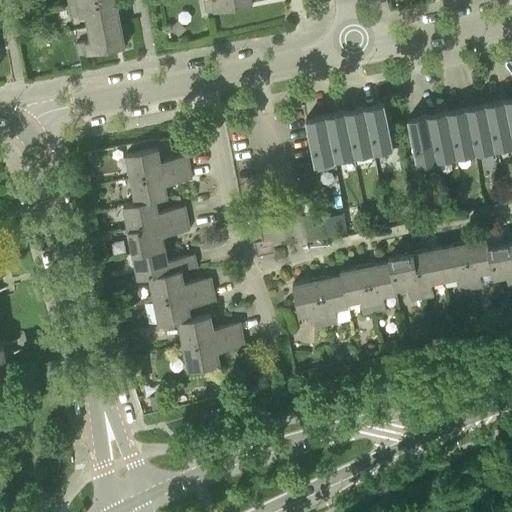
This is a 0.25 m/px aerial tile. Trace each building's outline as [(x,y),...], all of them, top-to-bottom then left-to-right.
[(88,25),(120,19),(116,0),(89,0),(69,4),(71,16),(86,13),(88,25)] [(205,0),(208,11),(253,2),(252,0),(205,0)] [(125,44),(120,19),(88,25),(91,38),(76,41),(79,53),(125,44)] [(186,28),(178,19),(170,25),(178,35),(186,28)] [(511,143),(511,136),(505,99),(486,102),(494,147),(511,143)] [(385,101),(364,105),(373,151),(393,147),(385,101)] [(494,147),(486,102),(466,106),(475,151),(494,147)] [(373,151),(364,105),(345,109),(354,154),(373,151)] [(475,151),(466,106),(447,110),(456,154),(475,151)] [(354,154),(345,109),(326,113),(335,158),(354,154)] [(456,154),(447,110),(428,113),(437,158),(456,154)] [(335,158),(326,113),(307,116),(315,162),(335,158)] [(437,158),(428,113),(408,117),(416,162),(437,158)] [(126,152),(131,177),(190,166),(188,153),(161,159),(158,146),(126,152)] [(190,166),(131,177),(136,201),(156,198),(168,195),(165,183),(192,177),(190,166)] [(156,198),(136,201),(124,204),(129,228),(187,217),(185,205),(158,210),(156,198)] [(187,217),(129,228),(134,252),(165,246),(163,234),(189,229),(187,217)] [(462,241),(471,287),(483,285),(480,271),(492,268),(488,245),(486,236),(462,241)] [(488,245),(492,268),(494,276),(506,274),(509,288),(511,287),(511,241),(511,240),(488,245)] [(438,246),(444,278),(457,275),(460,289),(471,287),(462,241),(438,246)] [(165,246),(134,252),(139,277),(149,275),(182,269),(196,266),(194,254),(168,259),(165,246)] [(413,251),(423,297),(434,295),(431,280),(444,278),(438,246),(413,251)] [(390,255),(391,258),(396,287),(409,285),(411,299),(423,297),(413,251),(390,255)] [(366,263),(375,310),(387,308),(384,293),(397,291),(396,287),(391,258),(366,263)] [(363,313),(375,310),(366,263),(342,268),(342,272),(348,300),(360,298),(363,313)] [(182,269),(149,275),(154,298),(213,287),(211,276),(184,281),(182,269)] [(318,277),(327,323),(338,321),(335,307),(349,304),(348,300),(342,272),(318,277)] [(327,323),(318,277),(293,282),(299,314),(312,311),(315,326),(327,323)] [(213,287),(154,298),(159,324),(179,320),(179,319),(191,316),(189,304),(215,299),(213,287)] [(179,319),(179,320),(183,343),(242,331),(240,320),(213,325),(211,312),(191,316),(179,319)] [(242,331),(183,343),(188,368),(220,362),(218,349),(245,344),(242,331)] [(131,353),(144,351),(142,338),(129,341),(131,353)] [(0,381),(7,380),(2,354),(13,352),(11,340),(0,342),(0,381)] [(167,406),(164,392),(151,395),(153,408),(167,406)]
